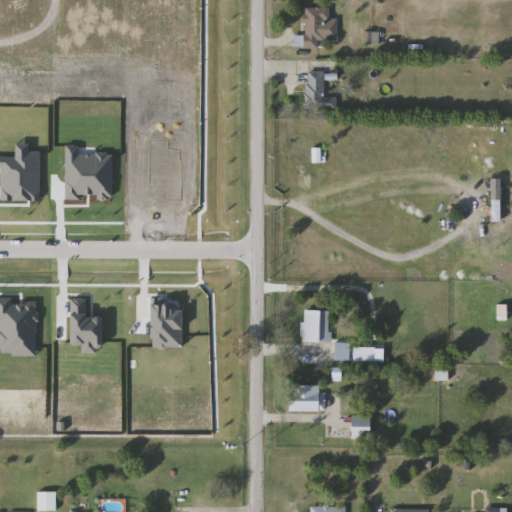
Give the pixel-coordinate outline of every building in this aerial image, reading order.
[(330,42),(321,42),(321,48),(293,48),(293,36),(305,36),(306,8),(330,8),(330,42)] [(336,110),(306,109),(307,72),(326,72),(325,97),(337,98),(336,110)] [(501,180),(501,222),(492,222),(492,180),(501,180)] [(331,311),(331,343),(304,343),(304,311),(331,311)] [(350,343),(350,361),(336,361),(336,343),(350,343)] [(448,381),(436,381),(436,369),(448,369),(448,381)] [(326,412),(290,412),(290,387),(326,387),(326,412)] [(373,440),(353,440),(353,416),(373,416),(373,440)]
